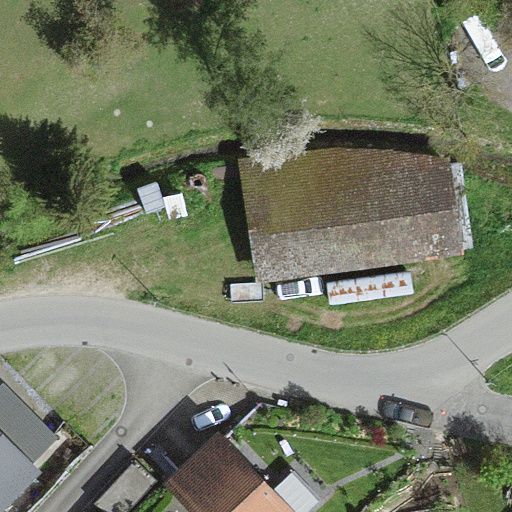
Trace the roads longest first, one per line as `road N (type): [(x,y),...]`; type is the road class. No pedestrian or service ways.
road 1 (residential): [(397,393),(64,324),(0,335)]
road 2 (residential): [(511,321),(397,393)]
